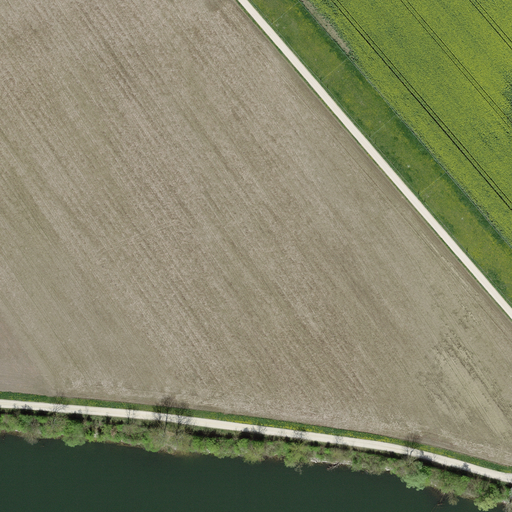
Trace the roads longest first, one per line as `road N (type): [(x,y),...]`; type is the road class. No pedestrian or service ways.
road 1 (track): [(511,481),(372,444),(0,403)]
road 2 (track): [(241,0),(511,314)]
